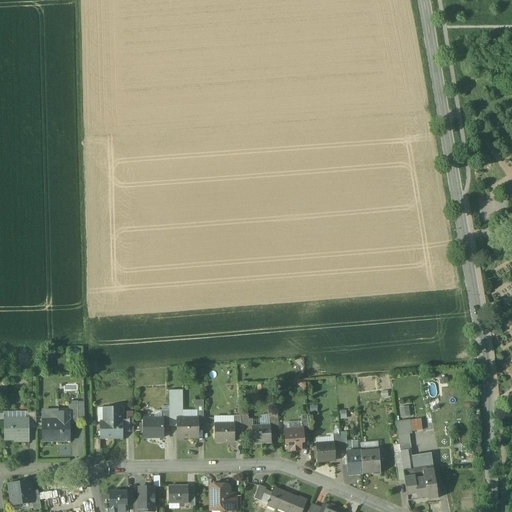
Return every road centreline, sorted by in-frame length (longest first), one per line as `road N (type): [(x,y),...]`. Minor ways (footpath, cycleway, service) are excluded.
road 1 (tertiary): [(422,0),(487,370),(492,511)]
road 2 (track): [(92,470),(85,0)]
road 3 (residential): [(92,470),(280,467),(399,511)]
